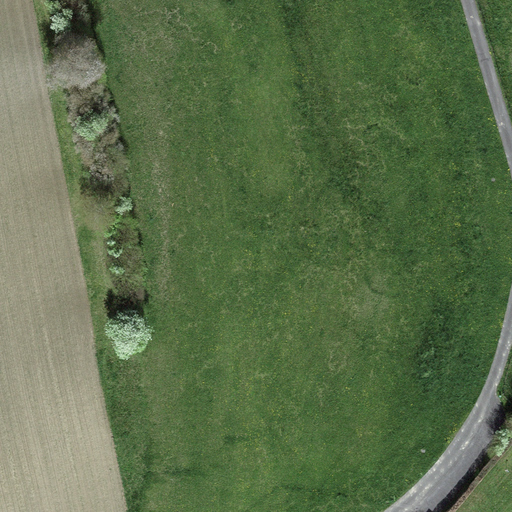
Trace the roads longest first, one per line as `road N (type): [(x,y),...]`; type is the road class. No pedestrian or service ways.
road 1 (track): [(394,511),(467,435),(511,323)]
road 2 (track): [(511,150),(467,0)]
